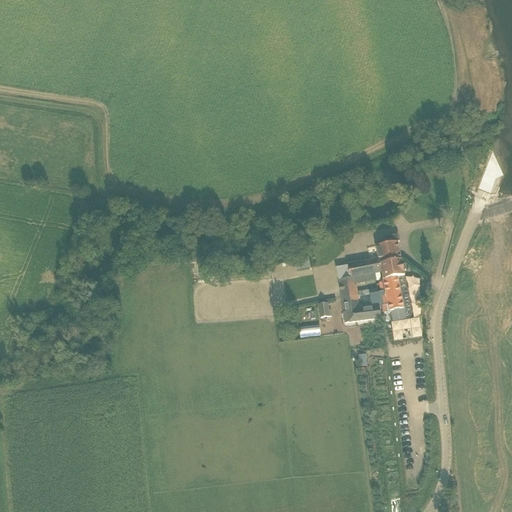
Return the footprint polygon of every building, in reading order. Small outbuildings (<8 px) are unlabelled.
[(348,264),(350,279),(356,278),(357,284),(377,281),(376,275),(381,274),(380,265),(402,261),(399,243),(401,241),(400,238),(398,236),(384,238),(386,245),(375,247),(378,258),(348,264)] [(309,269),(309,258),(298,259),(298,269),(309,269)] [(383,281),(405,277),(402,261),(380,265),(381,274),(383,281)] [(379,283),(383,307),(384,313),(390,312),(392,322),(406,319),(408,319),(409,318),(410,318),(411,316),(411,315),(412,314),(412,313),(412,311),(405,277),(383,281),(383,283),(379,283)] [(340,280),(344,312),(361,310),(360,304),(357,284),(356,278),(350,279),(340,280)] [(278,286),(279,291),(284,290),(282,279),(275,280),(276,287),(278,286)] [(327,304),(319,305),(321,319),(329,318),(327,304)] [(380,308),(361,310),(344,312),(345,323),(381,319),(380,308)] [(367,365),(366,355),(359,356),(360,366),(367,365)]
